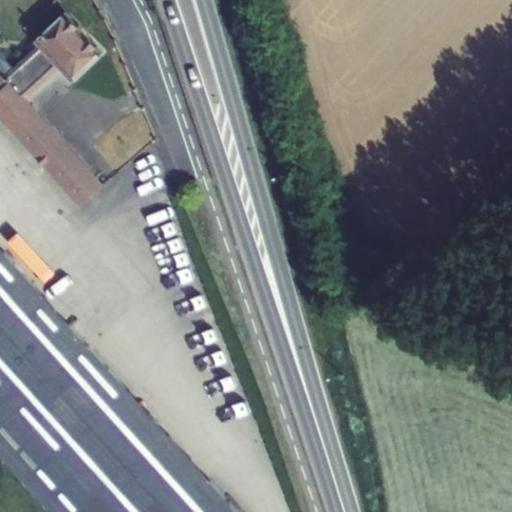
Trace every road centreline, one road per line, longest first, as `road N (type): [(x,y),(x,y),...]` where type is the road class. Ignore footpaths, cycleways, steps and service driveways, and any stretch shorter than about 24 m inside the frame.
road 1 (tertiary): [(168,0),(342,509)]
road 2 (tertiary): [(342,509),(202,0)]
